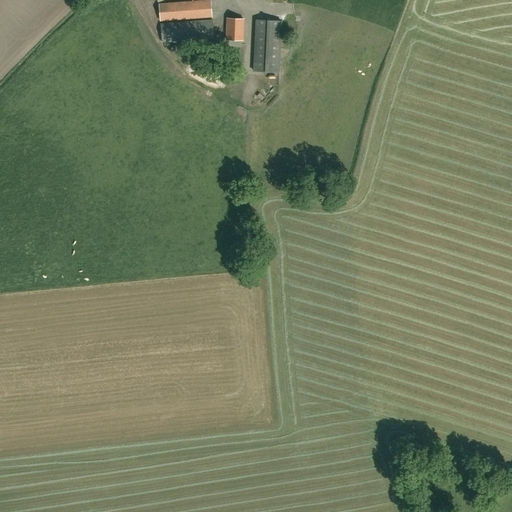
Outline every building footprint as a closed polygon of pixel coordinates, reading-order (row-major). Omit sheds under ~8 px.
[(161,21),(213,17),(211,1),(160,5),(161,21)] [(227,19),(226,40),(243,40),(244,19),(227,19)] [(212,20),(161,24),(162,42),(214,39),(212,20)] [(256,20),(254,71),(279,72),(281,21),(256,20)] [(185,51),(173,45),(169,52),(181,58),(185,51)]
